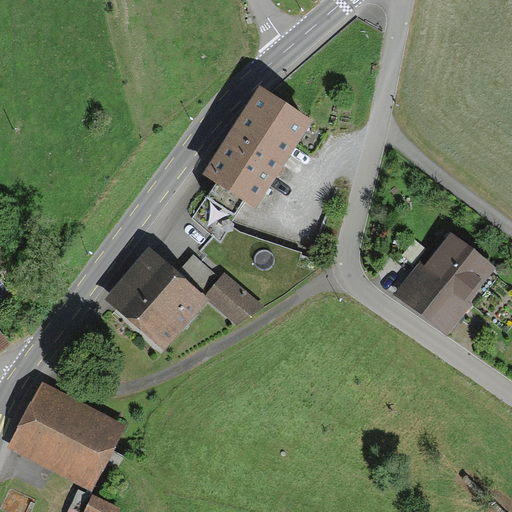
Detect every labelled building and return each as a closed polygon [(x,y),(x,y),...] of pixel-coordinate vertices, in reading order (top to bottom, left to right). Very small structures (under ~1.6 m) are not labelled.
[(265,95),(210,183),(255,211),(310,123),(265,95)] [(444,236),(396,293),(444,334),(493,276),(444,236)] [(264,310),(196,253),(176,278),(148,254),(104,306),(165,357),(209,305),(237,328),(264,310)] [(41,387),(8,451),(88,490),(120,427),(41,387)] [(112,511),(114,508),(83,497),(78,511),(112,511)]
